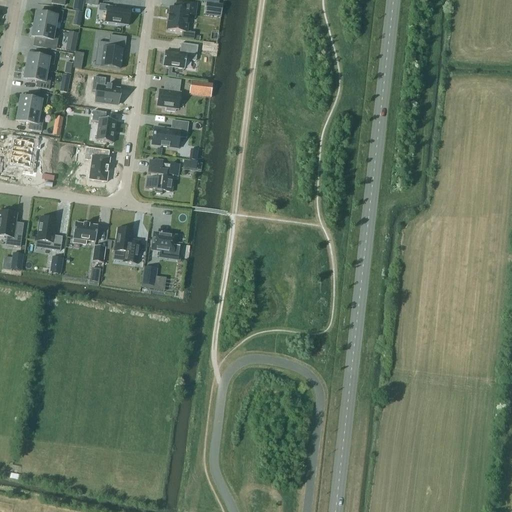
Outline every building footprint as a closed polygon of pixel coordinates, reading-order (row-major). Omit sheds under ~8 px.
[(171,8),(169,17),(168,16),(168,17),(169,17),(169,22),(167,22),(169,22),(167,31),(176,32),(181,33),(185,33),(185,32),(188,16),(194,17),(195,4),(184,3),(178,2),(177,3),(177,9),(176,9),(171,8)] [(216,5),(206,3),(205,10),(215,11),(216,5)] [(100,6),(99,12),(106,13),(105,24),(106,24),(106,23),(127,26),(127,27),(130,10),(129,10),(129,11),(115,9),(115,7),(114,7),(114,9),(108,8),(108,7),(100,6)] [(35,16),(33,26),(55,30),(56,22),(61,23),(63,12),(51,10),(50,16),(36,14),(36,16),(35,16)] [(55,30),(33,26),(31,36),(32,36),(32,38),(46,40),(44,46),(56,48),(58,38),(54,37),(55,30)] [(95,65),(95,66),(120,69),(122,58),(123,58),(124,57),(122,57),(123,49),(120,49),(122,38),(126,39),(126,38),(109,36),(108,44),(98,42),(98,43),(99,43),(97,53),(103,54),(102,66),(95,65)] [(179,54),(176,53),(165,52),(162,67),(184,70),(186,60),(196,62),(198,46),(181,44),(179,54)] [(27,58),(25,68),(47,72),(49,64),(53,65),(55,55),(43,52),(42,58),(28,56),(28,58),(27,58)] [(47,72),(25,68),(23,78),(24,78),(24,80),(38,82),(37,88),(49,90),(51,80),(46,79),(47,72)] [(111,86),(111,87),(107,86),(107,85),(106,85),(106,88),(104,88),(106,79),(94,78),(92,92),(97,93),(95,103),(117,106),(119,90),(111,89),(111,86)] [(180,82),(176,81),(166,80),(164,92),(157,91),(156,99),(158,99),(157,107),(167,108),(166,111),(174,113),(175,109),(178,109),(180,94),(178,94),(180,82)] [(190,90),(206,92),(207,84),(191,82),(190,90)] [(61,85),(60,92),(67,93),(68,86),(61,85)] [(19,100),(17,110),(40,114),(41,107),(46,107),(47,97),(35,95),(34,100),(21,98),(20,100),(19,100)] [(40,114),(17,110),(16,120),(17,120),(16,122),(30,124),(29,130),(41,133),(43,122),(38,121),(40,114)] [(105,121),(106,114),(93,112),(92,122),(99,123),(96,142),(112,144),(115,122),(105,121)] [(188,124),(176,122),(172,121),(171,130),(154,128),(152,146),(177,149),(179,137),(186,138),(188,124)] [(11,153),(32,157),(33,149),(40,151),(42,139),(28,136),(27,143),(13,141),(11,153)] [(54,159),(57,142),(50,141),(48,158),(54,159)] [(110,159),(108,159),(99,157),(100,151),(86,149),(84,161),(91,162),(88,181),(106,183),(110,159)] [(30,164),(32,157),(11,153),(9,166),(23,168),(22,175),(36,177),(37,170),(35,170),(36,165),(30,164)] [(172,176),(176,176),(178,176),(179,165),(170,164),(170,165),(162,164),(162,161),(155,160),(155,162),(150,161),(148,175),(152,175),(151,179),(147,178),(145,189),(155,191),(154,194),(162,195),(162,192),(172,193),(173,179),(172,179),(172,176)] [(16,217),(0,214),(0,239),(6,240),(5,248),(20,250),(23,235),(14,233),(16,217)] [(51,220),(40,219),(37,241),(46,243),(45,250),(60,252),(62,238),(53,237),(55,223),(51,222),(51,220)] [(88,226),(88,225),(83,224),(83,225),(74,224),(72,239),(79,241),(79,245),(85,246),(85,241),(95,243),(97,227),(88,226)] [(114,242),(112,252),(124,253),(122,263),(136,265),(139,249),(140,242),(131,241),(132,232),(117,229),(116,242),(114,242)] [(181,245),(176,244),(174,244),(175,237),(168,236),(168,234),(161,233),(161,235),(154,234),(152,250),(170,253),(169,259),(179,261),(181,245)] [(102,264),(104,248),(94,247),(92,263),(102,264)] [(24,256),(14,254),(11,270),(21,272),(24,256)] [(51,273),(61,274),(63,259),(54,258),(51,273)] [(144,269),(141,289),(164,293),(166,280),(154,278),(155,270),(144,269)]
